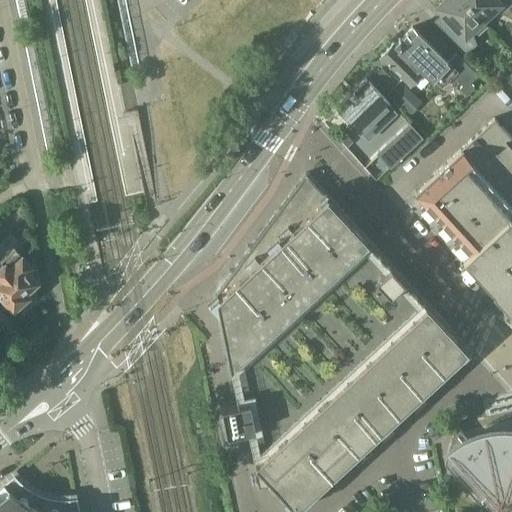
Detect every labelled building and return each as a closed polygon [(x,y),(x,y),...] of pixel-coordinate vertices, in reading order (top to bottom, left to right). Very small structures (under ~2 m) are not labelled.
[(23,0),(15,0),(20,21),(28,20),(23,0)] [(116,0),(131,71),(139,69),(125,0),(116,0)] [(482,19),(464,0),(441,0),(436,5),(446,16),(437,24),(465,54),(476,43),(471,29),(482,19)] [(511,0),(464,0),(482,19),(493,8),(507,15),(511,9),(511,0)] [(447,61),(412,27),(400,38),(399,37),(394,42),(393,40),(380,54),(409,82),(419,72),(422,75),(426,71),(441,85),(449,77),(454,81),(456,79),(462,84),(459,87),(466,94),(474,87),(469,82),(477,74),(455,52),(447,61)] [(33,39),(24,41),(46,151),(55,149),(33,39)] [(336,105),(360,130),(389,102),(366,78),(336,105)] [(511,136),(494,117),(414,191),(485,267),(479,270),(511,308),(511,136)] [(371,155),(383,170),(424,136),(411,121),(371,155)] [(226,431),(234,430),(242,470),(275,511),(287,511),(294,506),(466,347),(305,173),(215,293),(200,306),(210,310),(227,403),(220,403),(226,431)] [(0,294),(12,307),(14,305),(17,308),(26,300),(23,297),(26,294),(23,291),(35,279),(25,268),(29,264),(13,247),(0,259),(0,260),(2,262),(0,264),(0,294)] [(193,424),(195,433),(212,430),(210,418),(212,417),(211,411),(191,415),(193,424)] [(474,435),(468,438),(459,441),(449,447),(442,455),(444,463),(479,503),(488,495),(497,505),(488,511),(511,511),(511,431),(507,431),(501,431),(494,431),(487,432),(481,433),(474,435)] [(0,484),(0,511),(79,511),(77,496),(71,497),(65,497),(59,497),(53,497),(48,495),(42,494),(37,491),(31,489),(27,485),(22,482),(18,478),(14,473),(0,484)]
